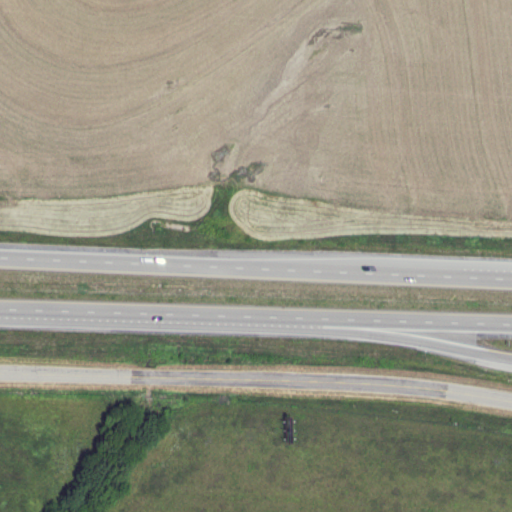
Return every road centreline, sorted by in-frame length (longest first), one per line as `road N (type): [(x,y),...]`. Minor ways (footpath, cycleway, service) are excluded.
road 1 (tertiary): [(0,373),(377,384),(511,402)]
road 2 (motorway): [(511,277),(0,258)]
road 3 (motorway): [(0,310),(511,326)]
road 4 (motorway): [(265,319),(511,358)]
road 5 (motorway): [(511,269),(276,267)]
